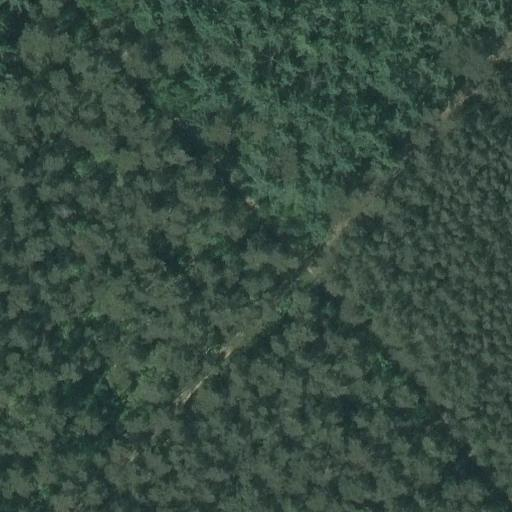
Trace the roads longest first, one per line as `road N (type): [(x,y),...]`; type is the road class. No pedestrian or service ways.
road 1 (track): [(66,0),(307,251)]
road 2 (track): [(511,486),(307,251)]
